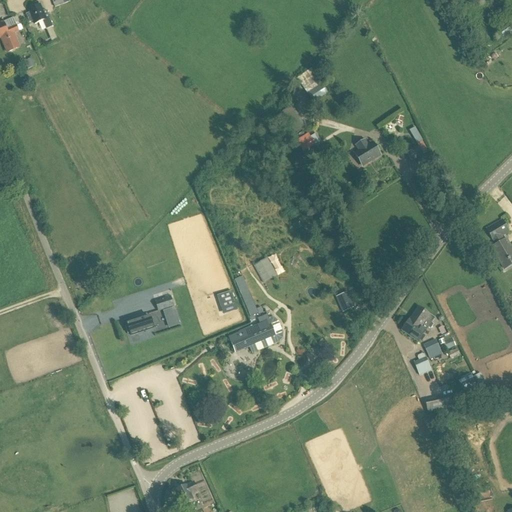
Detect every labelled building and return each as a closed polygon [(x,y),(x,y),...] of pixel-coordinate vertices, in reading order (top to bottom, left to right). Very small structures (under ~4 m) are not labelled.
[(71,1),(69,0),(43,0),(48,11),(71,1)] [(40,5),(28,10),(35,24),(46,19),(40,5)] [(461,27),(469,23),(464,13),(456,18),(461,27)] [(13,18),(3,23),(0,24),(0,38),(1,38),(7,53),(19,47),(13,34),(19,32),(13,18)] [(49,19),(44,21),(50,38),(56,36),(49,19)] [(508,25),(499,31),(503,37),(511,30),(508,25)] [(496,50),(489,58),(494,63),(502,55),(496,50)] [(31,58),(24,61),(27,70),(35,67),(31,58)] [(307,94),(313,103),(328,93),(322,85),(307,94)] [(304,127),(292,106),(281,113),(294,133),(304,127)] [(416,144),(422,140),(414,127),(409,130),(416,144)] [(314,138),(312,136),(309,138),(306,134),(295,141),(303,153),(315,145),(315,143),(318,142),(316,137),(314,138)] [(401,153),(406,154),(411,163),(422,156),(428,153),(422,143),(417,145),(418,147),(407,153),(409,145),(403,144),(401,153)] [(360,151),(355,154),(362,167),(380,156),(372,144),(367,147),(365,144),(358,149),(360,151)] [(502,221),(486,229),(495,246),(492,247),(495,253),(498,260),(505,256),(507,260),(511,257),(511,246),(510,247),(505,239),(503,240),(501,236),(503,235),(508,232),(502,221)] [(246,285),(243,277),(235,280),(238,288),(246,285)] [(351,288),(347,277),(336,282),(341,293),(351,288)] [(218,296),(222,309),(234,305),(230,292),(218,296)] [(261,308),(256,310),(249,292),(241,296),(250,318),(258,315),(263,313),(261,308)] [(347,293),(335,298),(341,312),(345,311),(344,308),(352,304),(347,293)] [(158,312),(174,307),(170,296),(154,302),(158,312)] [(128,327),(126,327),(128,334),(130,333),(131,336),(153,328),(161,326),(154,305),(135,311),(139,320),(127,324),(128,327)] [(417,308),(403,331),(414,339),(420,342),(425,336),(423,334),(427,328),(430,330),(433,325),(431,323),(433,318),(429,316),(417,308)] [(244,315),(233,320),(238,329),(249,324),(244,315)] [(260,325),(229,338),(235,352),(248,346),(252,354),(278,344),(282,339),(282,333),(277,322),(273,318),(268,318),(267,317),(258,321),(260,325)] [(435,341),(424,346),(430,360),(441,355),(435,341)] [(450,359),(456,357),(453,351),(447,353),(450,359)] [(425,359),(414,364),(419,376),(431,371),(425,359)] [(472,376),(458,382),(463,392),(476,386),(473,379),(472,378),(472,376)] [(450,396),(425,401),(428,413),(452,408),(450,396)] [(198,490),(206,487),(201,469),(192,472),(198,490)] [(186,486),(175,491),(182,505),(184,509),(185,508),(186,511),(190,511),(196,509),(194,504),(195,504),(193,500),(191,495),(197,491),(193,483),(187,486),(186,486)]
